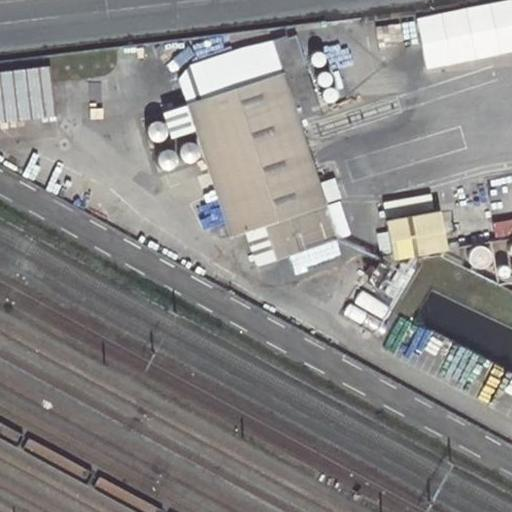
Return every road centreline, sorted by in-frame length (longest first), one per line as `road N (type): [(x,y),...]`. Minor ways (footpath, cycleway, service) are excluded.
road 1 (residential): [(511,464),(0,182)]
road 2 (residential): [(196,0),(0,21)]
